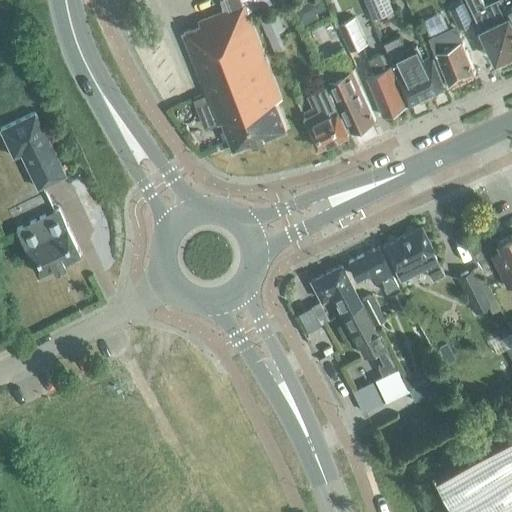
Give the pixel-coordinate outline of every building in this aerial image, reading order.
[(200,25),(182,33),(217,124),(222,122),(233,149),(286,129),(275,101),(281,99),(243,3),(242,4),(240,0),(224,0),(228,9),(198,21),(200,25)] [(322,0),(311,0),(310,1),(315,13),(326,8),(322,0)] [(364,0),(371,17),(390,9),(386,0),(364,0)] [(467,0),(496,60),(511,52),(511,23),(501,0),(496,0),(486,5),(484,0),(467,0)] [(511,0),(502,0),(511,19),(511,0)] [(459,28),(472,22),(463,2),(450,8),(459,28)] [(367,44),(355,16),(337,24),(350,52),(367,44)] [(449,84),(473,73),(461,41),(454,43),(449,32),(432,40),(449,84)] [(399,37),(383,43),(408,104),(444,87),(433,59),(430,60),(429,57),(423,60),(418,47),(405,52),(399,37)] [(383,117),(407,105),(390,66),(386,68),(379,53),(368,59),(374,74),(366,77),(383,117)] [(351,132),(375,120),(358,85),(352,71),(328,82),(335,96),(351,132)] [(319,109),(303,117),(318,148),(348,133),(326,85),(312,92),(319,109)] [(65,177),(34,112),(0,128),(0,132),(12,158),(20,154),(37,190),(65,177)] [(60,210),(16,231),(37,276),(81,255),(60,210)] [(444,273),(432,249),(421,226),(397,238),(412,269),(411,269),(413,273),(425,267),(432,279),(444,273)] [(500,251),(491,255),(507,287),(511,284),(511,234),(496,243),(500,251)] [(400,280),(413,273),(411,269),(412,269),(397,238),(383,246),(400,280)] [(386,293),(398,287),(378,248),(348,262),(356,277),(368,271),(373,281),(380,278),(384,287),(383,287),(386,293)] [(351,284),(340,265),(310,280),(321,300),(332,295),(351,284)] [(475,314),(489,307),(471,270),(457,278),(475,314)] [(351,284),(332,295),(341,313),(361,304),(351,284)] [(401,290),(388,296),(398,314),(410,307),(401,290)] [(371,294),(361,300),(375,326),(386,319),(371,294)] [(397,370),(399,369),(378,330),(376,331),(364,309),(344,318),(356,342),(357,341),(365,356),(376,350),(383,364),(377,367),(383,377),(397,370)] [(383,377),(375,382),(385,402),(409,391),(407,389),(397,370),(383,377)] [(414,401),(433,392),(426,379),(407,389),(409,391),(414,401)] [(70,405),(27,426),(45,464),(76,449),(106,511),(157,511),(117,429),(120,427),(115,416),(111,418),(97,388),(68,402),(70,405)] [(511,511),(511,432),(430,476),(449,511),(511,511)]
